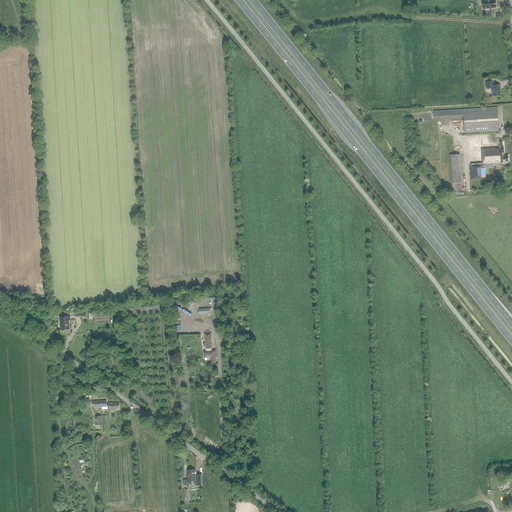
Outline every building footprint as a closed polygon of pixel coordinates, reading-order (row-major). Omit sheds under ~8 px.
[(489,8),(496,7),(495,0),(491,0),(484,0),(484,1),(482,1),(483,9),(489,8)] [(492,89),(492,96),(501,95),(500,85),(493,86),(493,82),(486,82),(486,89),(492,89)] [(465,133),(499,131),(497,108),(434,111),(434,117),(464,115),(465,133)] [(499,146),(499,148),(481,149),(482,165),(470,166),(471,180),(485,179),(484,165),(502,164),(502,162),(509,162),(508,156),(504,156),(504,148),(502,148),(501,146),(502,146),(502,142),(499,142),(500,146),(499,146)] [(461,153),(451,154),(452,182),(466,181),(465,173),(463,173),(461,153)] [(86,319),(86,311),(75,312),(75,317),(81,316),(81,319),(86,319)] [(70,317),(60,317),(61,330),(69,329),(69,320),(70,320),(70,317)] [(211,362),(216,362),(215,358),(217,358),(216,350),(211,350),(211,340),(211,333),(204,334),(205,343),(204,343),(203,344),(203,345),(204,346),(205,346),(205,351),(203,351),(204,357),(211,357),(211,362)] [(106,400),(97,401),(97,403),(97,408),(101,408),(101,406),(107,406),(107,410),(114,409),(113,408),(119,408),(118,404),(116,404),(116,402),(107,403),(107,404),(106,404),(106,400)] [(195,475),(195,470),(188,470),(188,480),(184,480),(184,485),(191,485),(191,481),(195,481),(195,485),(201,485),(201,475),(195,475)]
